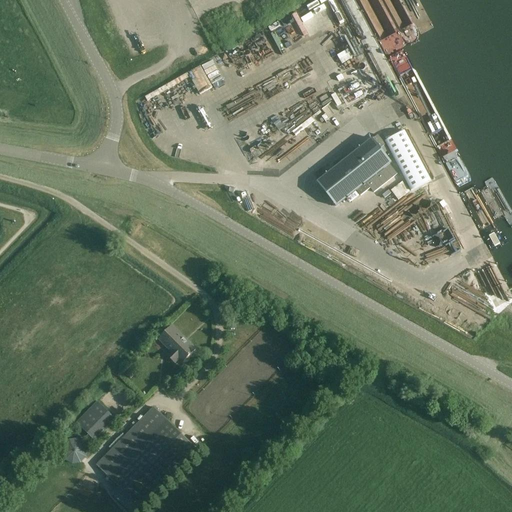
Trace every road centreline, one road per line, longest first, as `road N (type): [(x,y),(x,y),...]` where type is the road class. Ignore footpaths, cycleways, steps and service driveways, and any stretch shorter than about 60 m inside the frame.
road 1 (unclassified): [(511,384),(163,187),(104,168)]
road 2 (tertiary): [(104,168),(118,125),(115,105),(63,0)]
